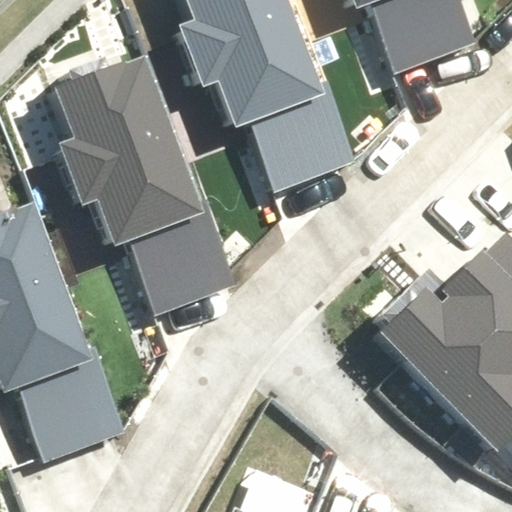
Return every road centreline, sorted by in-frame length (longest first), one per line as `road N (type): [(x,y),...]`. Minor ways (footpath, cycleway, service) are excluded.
road 1 (residential): [(239,317),(396,145),(511,40)]
road 2 (residential): [(239,317),(292,376),(379,449),(511,505)]
road 3 (residential): [(112,511),(239,317)]
